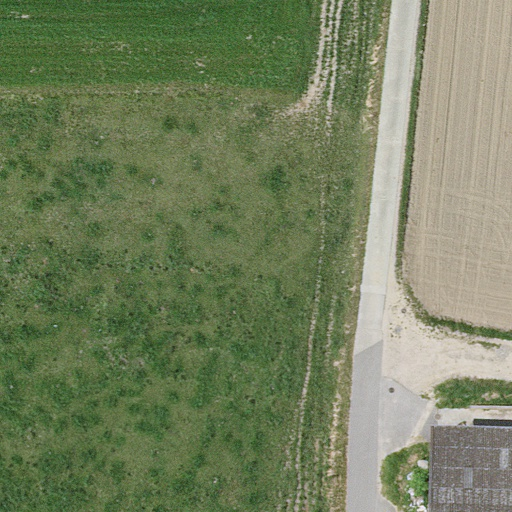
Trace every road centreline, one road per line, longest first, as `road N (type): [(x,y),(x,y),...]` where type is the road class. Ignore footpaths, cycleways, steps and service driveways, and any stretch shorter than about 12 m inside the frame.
road 1 (track): [(402,0),(368,329)]
road 2 (residential): [(357,511),(368,329)]
